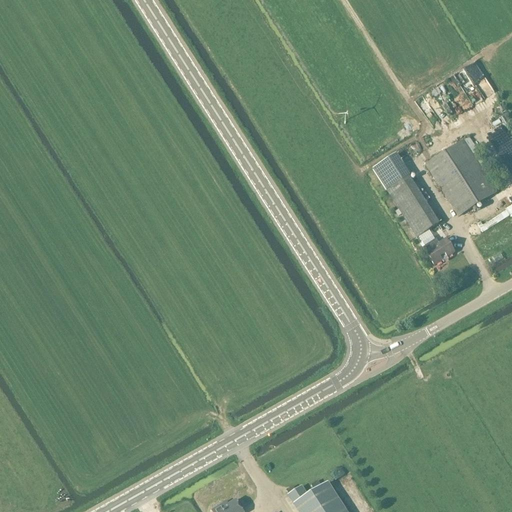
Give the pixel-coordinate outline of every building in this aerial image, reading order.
[(458,217),(496,193),(463,142),(425,166),(458,217)] [(417,239),(439,225),(395,156),(373,170),(417,239)] [(434,266),(455,254),(446,240),(425,252),(434,266)] [(313,490),(320,486),(318,482),(311,486),(313,490)] [(288,496),(297,511),(345,511),(328,484),(307,497),(301,487),(288,496)] [(221,504),(212,511),(242,511),(235,501),(224,509),(221,504)]
